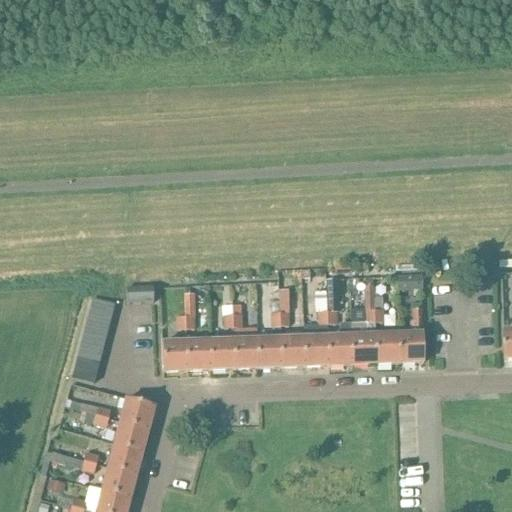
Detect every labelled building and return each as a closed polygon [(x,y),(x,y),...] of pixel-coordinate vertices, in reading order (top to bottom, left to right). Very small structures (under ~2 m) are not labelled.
[(420,292),(420,278),(396,279),(397,293),(420,292)] [(336,327),(336,314),(338,314),(337,282),(324,283),(324,306),(326,306),(327,327),(336,327)] [(126,306),(153,305),(152,289),(125,290),(126,306)] [(350,367),(375,367),(374,338),(374,326),(373,326),(372,296),(373,296),(373,289),(363,289),(365,325),(351,326),(351,339),(349,339),(350,367)] [(373,326),(374,326),(383,325),(383,312),(382,312),(381,296),(373,296),(372,296),(373,326)] [(89,316),(110,321),(114,307),(93,302),(89,316)] [(184,307),(185,320),(185,332),(195,332),(195,306),(184,307)] [(327,327),(326,306),(324,306),(317,307),(318,327),(327,327)] [(232,308),(232,318),(233,331),(242,330),(241,307),(232,308)] [(421,324),(421,311),(411,311),(412,324),(421,324)] [(85,329),(106,334),(110,321),(89,316),(85,329)] [(280,329),(279,316),(270,317),(271,329),(280,329)] [(289,316),(279,316),(280,329),(289,328),(289,316)] [(233,331),(232,318),(223,319),(223,331),(233,331)] [(185,320),(176,320),(176,332),(185,332),(185,320)] [(82,342),(103,347),(106,334),(85,329),(82,342)] [(423,365),(422,336),(397,337),(398,366),(423,365)] [(398,366),(397,337),(374,338),(375,367),(398,366)] [(328,368),(327,339),(304,340),(305,369),(328,368)] [(350,367),(349,339),(327,339),(328,368),(350,367)] [(305,369),(304,340),(280,341),(281,370),(305,369)] [(281,370),(280,341),(256,342),(257,371),(281,370)] [(79,355),(100,360),(103,347),(82,342),(79,355)] [(257,371),(256,342),(232,343),(233,372),(257,371)] [(233,372),(232,343),(209,344),(210,372),(233,372)] [(210,372),(209,344),(185,345),(186,373),(210,372)] [(186,373),(185,345),(161,346),(162,374),(186,373)] [(76,367),(96,372),(100,360),(79,355),(76,367)] [(96,372),(76,367),(72,380),(93,386),(96,372)] [(153,409),(125,401),(119,424),(147,432),(153,409)] [(95,419),(108,422),(110,413),(97,410),(71,404),(69,413),(95,419)] [(69,413),(66,421),(93,427),(106,431),(108,422),(95,419),(69,413)] [(147,432),(119,424),(113,447),(141,455),(147,432)] [(107,470),(135,478),(141,455),(113,447),(107,470)] [(98,458),(85,455),(72,452),(71,460),(70,461),(96,468),(98,458)] [(71,460),(47,454),(44,463),(81,473),(94,477),(96,469),(96,468),(70,461),(71,460)] [(101,493),(129,501),(135,478),(107,470),(101,493)] [(125,511),(129,501),(101,493),(95,511),(125,511)] [(73,500),(70,510),(77,511),(84,511),(87,503),(73,500)]
